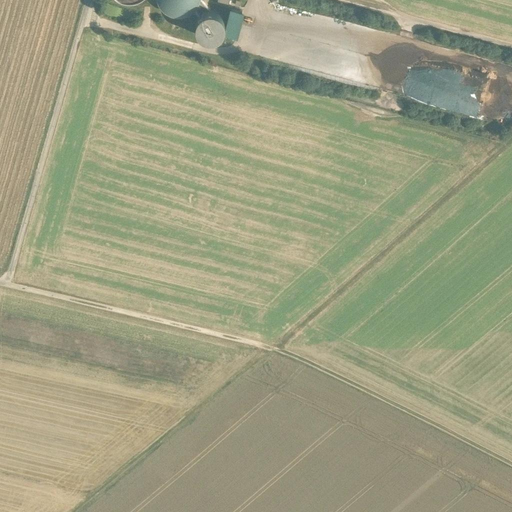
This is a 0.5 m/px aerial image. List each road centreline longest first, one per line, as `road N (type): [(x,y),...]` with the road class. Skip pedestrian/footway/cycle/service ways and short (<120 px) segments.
road 1 (track): [(273,349),(511,140)]
road 2 (track): [(88,0),(7,286)]
road 3 (track): [(0,284),(273,349)]
road 4 (track): [(273,349),(511,465)]
road 5 (track): [(273,349),(75,511)]
road 6 (track): [(330,0),(511,48)]
